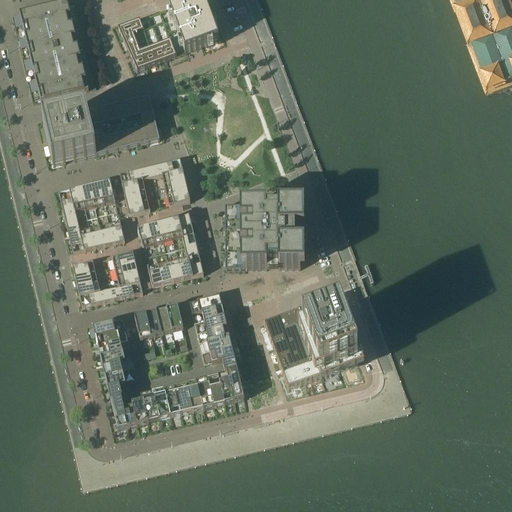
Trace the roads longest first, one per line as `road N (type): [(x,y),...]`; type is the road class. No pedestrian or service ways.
road 1 (residential): [(93,452),(366,394),(376,380),(235,0)]
road 2 (residential): [(93,452),(0,71)]
